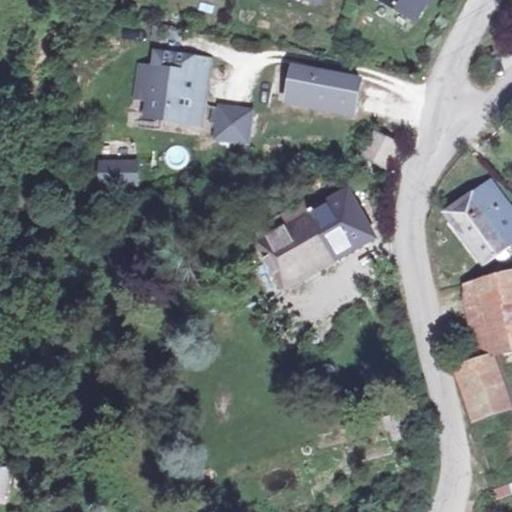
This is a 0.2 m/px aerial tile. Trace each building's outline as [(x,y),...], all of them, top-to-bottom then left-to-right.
[(393,0),(417,14),(425,0),(393,0)] [(153,51),(152,67),(147,111),(152,111),(182,114),(202,115),(208,56),(189,53),(153,51)] [(147,111),(152,67),(136,65),(131,109),(147,111)] [(355,111),(313,104),(317,76),(292,72),(287,107),(354,118),(355,111)] [(359,84),(317,76),(313,104),(355,111),(359,84)] [(250,144),(256,107),(217,101),(211,138),(250,144)] [(182,114),(152,111),(150,133),(169,135),(182,114)] [(362,158),(392,168),(401,139),(372,129),(362,158)] [(98,160),(99,187),(138,184),(136,157),(98,160)] [(511,201),(492,174),(445,208),(486,258),(509,245),(511,237),(511,201)] [(324,200),(258,243),(285,284),(373,228),(348,187),(336,194),(331,188),(321,195),(324,200)] [(511,268),(470,278),(481,352),(470,355),(455,360),(473,412),(506,400),(490,351),(511,347),(511,346),(511,268)] [(481,352),(470,278),(457,280),(470,355),(481,352)] [(406,395),(410,415),(423,412),(418,393),(406,395)] [(384,415),(390,441),(405,438),(400,412),(384,415)]
